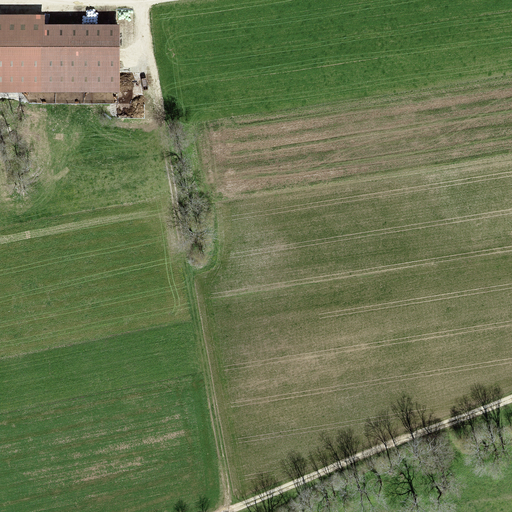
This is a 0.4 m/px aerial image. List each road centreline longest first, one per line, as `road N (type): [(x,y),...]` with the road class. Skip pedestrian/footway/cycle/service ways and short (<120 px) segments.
road 1 (track): [(144,0),(238,511)]
road 2 (track): [(237,511),(511,397)]
